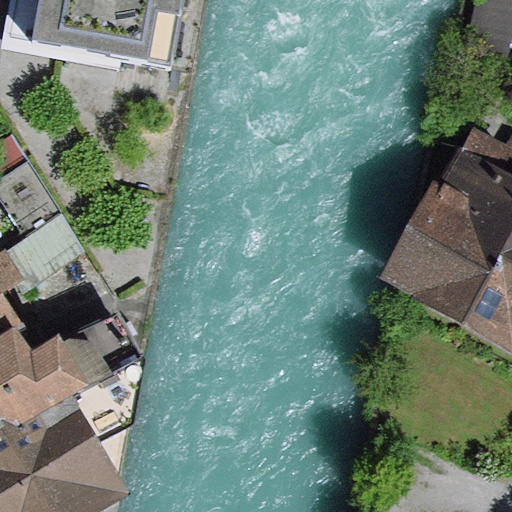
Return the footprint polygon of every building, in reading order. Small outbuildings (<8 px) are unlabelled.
[(205,0),(8,0),(1,45),(192,78),(205,0)] [(511,0),(477,0),(465,53),(507,62),(511,38),(511,0)] [(0,199),(25,234),(59,210),(64,207),(11,132),(0,140),(0,153),(10,167),(0,174),(0,199)] [(511,139),(506,150),(472,133),(454,168),(445,163),(378,288),(511,359),(511,139)] [(16,298),(86,248),(59,210),(25,234),(7,246),(2,239),(0,240),(0,334),(23,318),(28,315),(16,298)] [(0,334),(0,426),(140,342),(114,299),(68,327),(58,312),(30,329),(23,318),(0,334)] [(134,408),(140,342),(0,426),(0,511),(103,511),(98,502),(135,479),(103,427),(134,408)]
